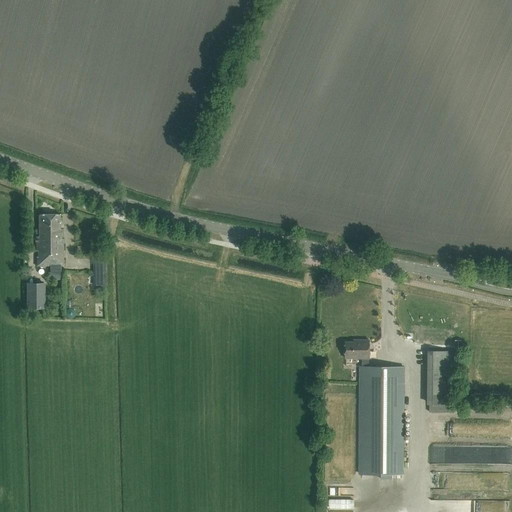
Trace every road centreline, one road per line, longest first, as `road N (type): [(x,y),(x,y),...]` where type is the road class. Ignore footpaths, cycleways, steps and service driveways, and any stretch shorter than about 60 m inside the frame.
road 1 (secondary): [(440,273),(175,219),(0,158)]
road 2 (track): [(171,217),(263,0)]
